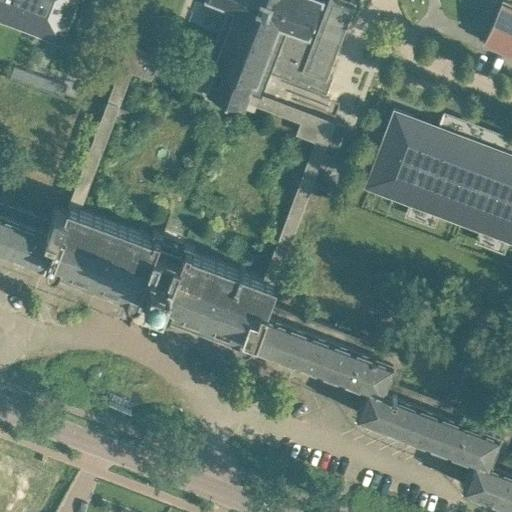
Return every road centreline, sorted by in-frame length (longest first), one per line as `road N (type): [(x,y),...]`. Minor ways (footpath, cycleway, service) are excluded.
road 1 (tertiary): [(0,406),(273,511)]
road 2 (unclassified): [(388,0),(414,52),(511,99)]
